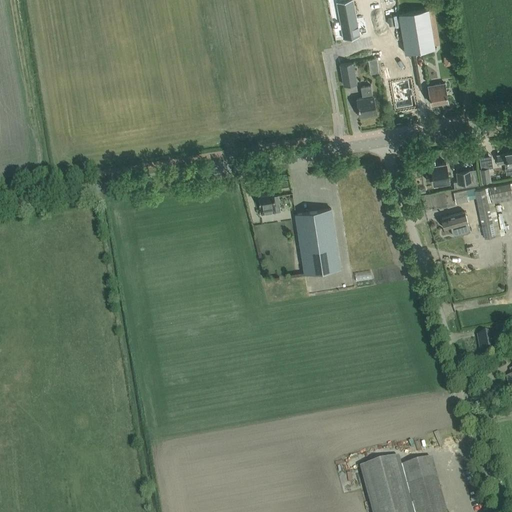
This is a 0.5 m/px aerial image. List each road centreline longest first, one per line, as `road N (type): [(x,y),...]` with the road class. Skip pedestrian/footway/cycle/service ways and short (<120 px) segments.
road 1 (unclassified): [(0,203),(384,141)]
road 2 (unclassified): [(500,511),(384,141)]
road 3 (unclassified): [(384,141),(511,120)]
